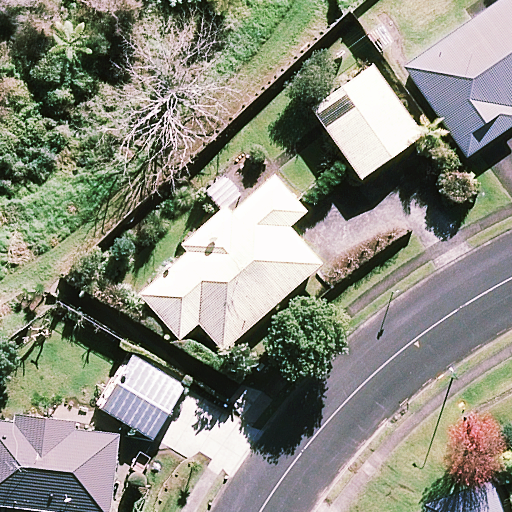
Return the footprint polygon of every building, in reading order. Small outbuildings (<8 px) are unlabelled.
[(511,0),(501,0),(403,69),(465,157),(511,124),(511,0)] [(418,137),(370,67),(310,109),(358,178),(418,137)] [(303,212),(271,176),(230,213),(225,208),(182,246),(188,252),(139,296),(177,339),(196,322),(222,351),(317,266),(284,229),(303,212)] [(181,387),(130,358),(100,410),(152,439),(181,387)] [(0,511),(5,511),(6,508),(40,511),(108,511),(118,430),(0,416),(0,511)] [(499,511),(490,484),(414,510),(414,511),(499,511)]
